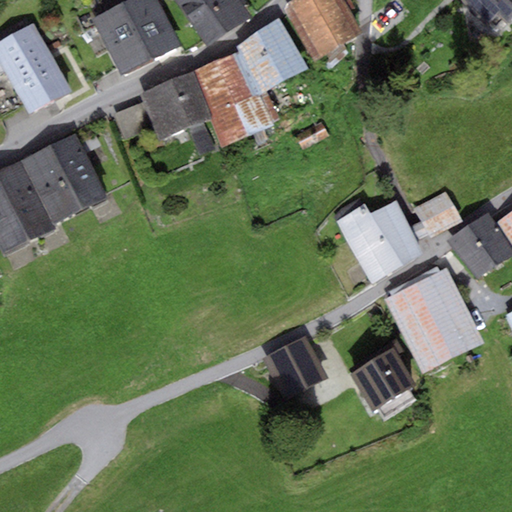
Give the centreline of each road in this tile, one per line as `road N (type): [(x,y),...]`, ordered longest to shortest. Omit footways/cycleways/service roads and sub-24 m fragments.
road 1 (residential): [(91,434),(353,308),(511,209)]
road 2 (tertiary): [(0,159),(235,50),(305,0)]
